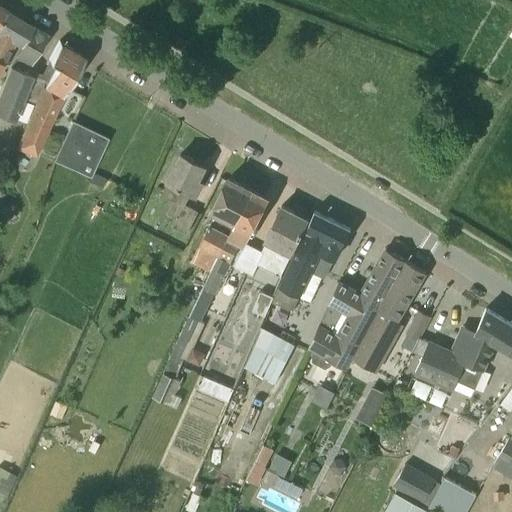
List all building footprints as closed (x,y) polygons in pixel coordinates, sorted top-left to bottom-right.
[(0,20),(0,69),(14,42),(21,46),(22,43),(32,26),(24,21),(5,10),(0,20)] [(48,82),(26,72),(48,35),(32,26),(22,43),(21,46),(10,64),(0,87),(0,114),(14,120),(23,97),(36,102),(43,86),(45,87),(48,82)] [(74,73),(82,59),(84,55),(60,42),(49,60),(59,66),(50,83),(48,82),(45,87),(43,86),(36,102),(15,148),(36,156),(52,120),(63,97),(61,96),(74,73)] [(108,138),(91,130),(73,121),(55,160),(91,176),(108,138)] [(181,153),(160,194),(174,201),(167,212),(177,217),(172,226),(186,234),(198,211),(185,205),(191,193),(196,196),(203,182),(198,179),(205,166),(181,153)] [(228,178),(210,212),(214,214),(190,261),(210,271),(243,206),(241,205),(250,189),(228,178)] [(215,291),(216,289),(229,262),(241,269),(252,246),(242,240),(265,197),(250,189),(241,205),(243,206),(210,271),(203,285),(162,371),(151,395),(169,404),(180,380),(174,377),(214,291),(215,291)] [(280,275),(299,237),(308,219),(282,205),(272,223),(264,241),(265,241),(261,250),(252,246),(241,269),(252,274),(257,263),(280,275)] [(315,210),(294,253),(281,285),(279,284),(271,301),(292,311),(299,295),(301,296),(311,272),(320,276),(323,278),(351,228),(315,210)] [(360,292),(379,304),(380,304),(394,279),(406,260),(386,248),(360,292)] [(380,304),(379,304),(363,335),(352,358),(375,371),(401,323),(396,319),(403,306),(404,306),(424,271),(406,260),(394,279),(380,304)] [(363,335),(379,304),(360,292),(360,293),(337,280),(327,303),(346,314),(336,332),(319,322),(309,345),(316,349),(313,355),(313,361),(325,367),(330,364),(332,361),(345,368),(351,358),(352,358),(363,335)] [(261,290),(252,309),(264,315),(273,296),(261,290)] [(482,369),(494,342),(511,352),(511,323),(485,308),(475,330),(463,325),(452,351),(419,337),(418,339),(415,345),(413,351),(423,355),(415,372),(451,389),(456,379),(474,387),(481,369),(482,369)] [(403,346),(413,351),(415,345),(418,339),(419,337),(430,317),(418,311),(406,333),(409,335),(403,346)] [(275,382),(280,372),(294,344),(261,327),(249,357),(244,366),(275,382)] [(233,388),(204,375),(198,387),(227,400),(233,388)] [(404,389),(407,382),(398,378),(395,384),(404,389)] [(327,405),(334,389),(320,383),(313,398),(327,405)] [(372,425),(389,394),(373,386),(357,417),(372,425)] [(67,406),(56,401),(50,414),(62,419),(67,406)] [(511,437),(509,436),(492,467),(511,478),(511,437)] [(263,444),(254,462),(263,467),(272,449),(263,444)] [(454,457),(458,449),(450,445),(446,454),(454,457)] [(340,461),(332,461),(329,468),(334,474),(341,474),(345,467),(340,461)] [(255,484),(263,467),(254,462),(245,480),(255,484)] [(434,479),(404,463),(394,482),(424,499),(434,479)] [(466,511),(477,494),(445,476),(427,508),(434,511),(466,511)] [(196,479),(191,489),(200,493),(205,483),(196,479)] [(430,511),(431,511),(396,492),(384,511),(430,511)] [(186,509),(192,511),(194,511),(201,496),(193,493),(186,509)]
